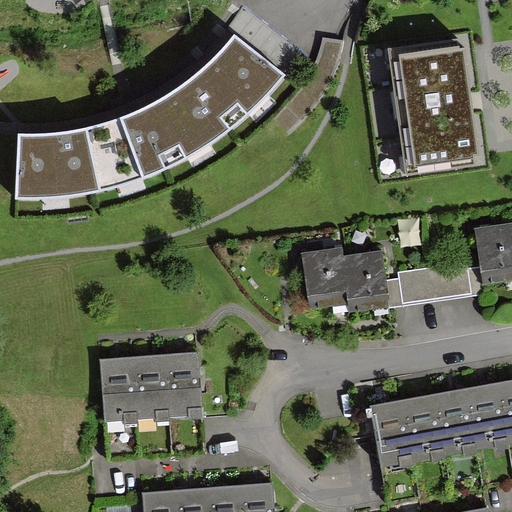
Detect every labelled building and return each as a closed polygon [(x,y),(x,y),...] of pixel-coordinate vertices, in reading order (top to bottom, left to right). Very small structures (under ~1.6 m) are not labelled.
[(138,111),(165,169),(186,159),(222,137),(244,118),(285,75),(235,34),(221,49),(202,69),(170,93),(138,111)] [(338,80),(347,43),(326,38),(317,76),(338,80)] [(459,41),(390,50),(408,174),(476,165),(474,157),(481,156),(465,47),(460,48),(459,41)] [(165,169),(138,111),(96,125),(63,132),(19,134),(15,199),(51,199),(98,192),(144,178),(165,169)] [(511,226),(480,230),(485,286),(511,283),(511,226)] [(342,250),(302,254),(308,310),(347,306),(342,257),(342,250)] [(380,253),(342,257),(347,306),(348,313),(386,309),(380,253)] [(472,267),(395,279),(399,308),(476,296),(472,267)] [(197,358),(164,360),(168,421),(201,419),(197,358)] [(164,360),(131,362),(135,423),(168,421),(164,360)] [(131,362),(99,364),(102,425),(135,423),(131,362)] [(511,386),(499,389),(509,448),(511,447),(511,386)] [(499,389),(467,394),(477,454),(509,448),(499,389)] [(467,394),(435,400),(445,460),(477,454),(467,394)] [(435,400),(403,406),(413,465),(445,460),(435,400)] [(403,406),(371,411),(381,471),(413,465),(403,406)] [(273,511),(272,486),(240,489),(241,511),(273,511)] [(241,511),(240,489),(207,491),(208,511),(241,511)] [(208,511),(207,491),(175,493),(176,511),(208,511)] [(176,511),(175,493),(142,496),(143,511),(176,511)]
